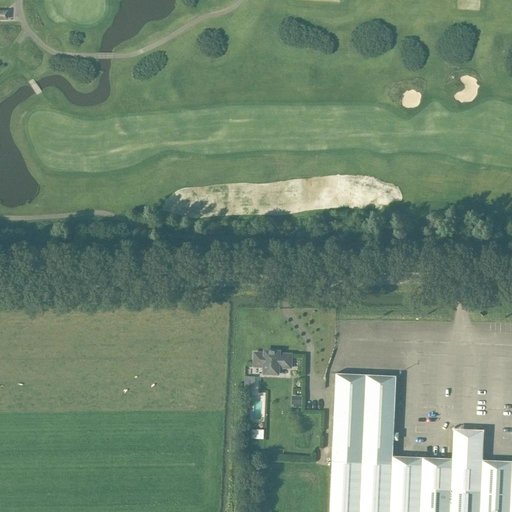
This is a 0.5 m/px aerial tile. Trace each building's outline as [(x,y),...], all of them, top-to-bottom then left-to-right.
[(0,15),(8,15),(8,3),(0,3),(0,15)] [(278,375),(279,368),(291,368),(291,355),(279,355),(279,352),(265,352),(265,354),(255,354),(254,366),(264,367),(264,374),(278,375)] [(332,454),(393,456),(396,377),(336,374),(332,454)] [(255,386),(255,378),(245,377),(244,388),(252,388),(253,386),(255,386)] [(301,407),(302,396),(291,396),(291,405),(293,405),(293,406),(301,407)] [(264,439),(264,430),(252,430),(252,439),(264,439)] [(453,435),(452,460),(482,461),(483,436),(453,435)] [(399,457),(393,456),(332,454),(329,511),(511,511),(511,462),(482,461),(452,460),(399,457)]
